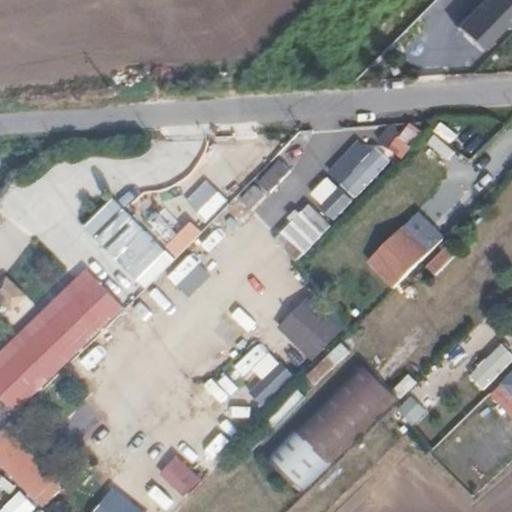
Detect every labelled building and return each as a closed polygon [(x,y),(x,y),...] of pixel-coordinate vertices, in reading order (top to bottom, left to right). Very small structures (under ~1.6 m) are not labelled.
[(511,29),(511,0),(485,0),(459,26),(485,52),(510,28),(511,29)] [(409,160),(422,130),(405,122),(392,153),(409,160)] [(442,123),(427,145),(445,158),(461,137),(442,123)] [(363,134),(328,172),(356,199),(392,161),(363,134)] [(187,179),(163,200),(184,224),(208,204),(187,179)] [(85,225),(143,289),(173,263),(115,199),(85,225)] [(310,204),(274,238),(294,259),(330,225),(310,204)] [(367,261),(392,287),(443,237),(418,211),(367,261)] [(438,277),(454,253),(443,245),(427,269),(438,277)] [(0,350),(0,396),(15,413),(127,309),(89,268),(0,350)] [(158,300),(177,282),(171,275),(151,293),(158,300)] [(256,296),(240,313),(258,331),(275,314),(256,296)] [(342,331),(307,297),(278,328),(312,361),(342,331)] [(386,349),(420,318),(412,309),(378,340),(386,349)] [(317,385),(354,350),(346,342),(308,376),(317,385)] [(511,352),(501,342),(469,378),(485,391),(511,361),(511,352)] [(236,366),(246,378),(272,356),(262,344),(236,366)] [(296,432),(270,456),(299,486),(394,397),(369,369),(299,435),(296,432)] [(511,370),(499,383),(511,396),(511,370)] [(398,411),(414,427),(429,412),(412,396),(398,411)] [(12,433),(0,445),(0,465),(44,508),(66,485),(12,433)] [(178,455),(159,474),(184,498),(202,479),(178,455)] [(141,511),(112,489),(93,511),(141,511)] [(0,511),(33,511),(36,510),(19,492),(0,509),(0,511)]
